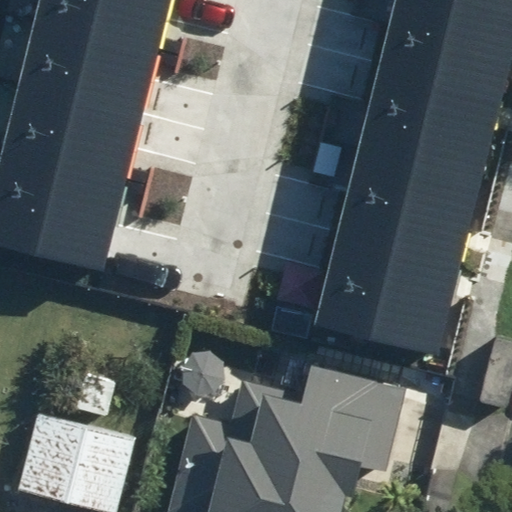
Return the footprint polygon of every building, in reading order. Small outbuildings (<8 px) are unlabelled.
[(45,0),(0,183),(0,226),(108,253),(171,0),(45,0)] [(511,0),(398,0),(323,304),(439,333),(511,36),(511,0)] [(153,246),(145,285),(224,302),(232,262),(153,246)] [(193,408),(168,509),(180,511),(343,511),(358,456),(384,463),(407,375),(314,352),(306,384),(245,369),(233,418),(193,408)] [(38,398),(19,476),(118,500),(137,423),(38,398)]
